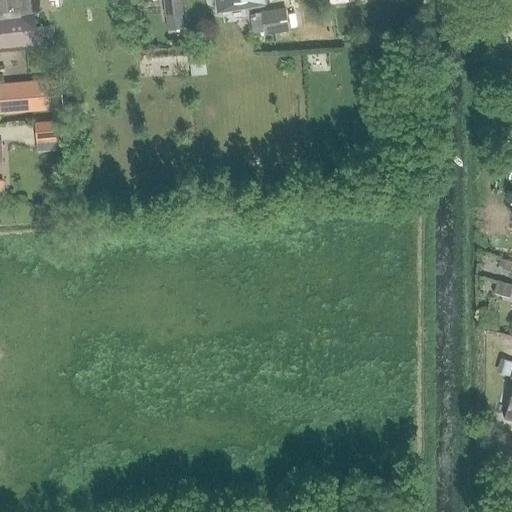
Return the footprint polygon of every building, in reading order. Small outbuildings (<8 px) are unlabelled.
[(0,0),(0,32),(35,29),(31,0),(0,0)] [(186,14),(183,0),(164,0),(166,16),(186,14)] [(214,0),(216,11),(262,4),(261,0),(214,0)] [(291,31),(288,12),(264,15),(267,35),(291,31)] [(0,112),(61,107),(59,80),(0,84),(0,112)] [(65,140),(63,120),(34,122),(36,142),(65,140)] [(511,261),(499,257),(497,267),(509,270),(511,261)] [(511,288),(511,283),(497,279),(494,292),(509,297),(511,288)] [(511,387),(503,418),(511,420),(511,367),(509,378),(511,378),(511,387)]
